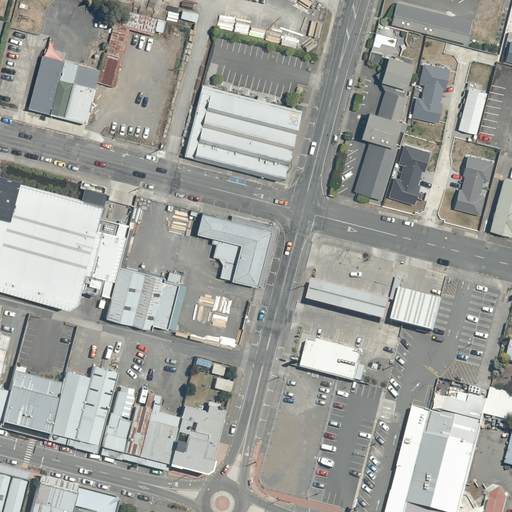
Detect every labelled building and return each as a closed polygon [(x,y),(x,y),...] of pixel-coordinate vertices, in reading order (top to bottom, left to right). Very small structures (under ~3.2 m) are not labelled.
[(389,24),(413,30),(464,42),(469,20),(433,11),(394,2),(389,24)] [(133,5),(131,14),(128,24),(130,24),(129,28),(154,34),(156,29),(164,32),(167,21),(148,16),(150,10),(133,5)] [(200,13),(183,9),(181,17),(198,21),(200,13)] [(57,53),(30,45),(16,99),(43,106),(57,53)] [(382,52),(369,49),(366,59),(379,63),(382,52)] [(95,60),(66,52),(52,106),(81,113),(95,60)] [(327,179),(368,192),(409,59),(385,52),(369,104),(364,103),(355,132),(343,128),(327,179)] [(119,59),(107,56),(100,82),(113,85),(119,59)] [(439,101),(442,88),(444,88),(449,64),(447,64),(424,59),(418,82),(422,83),(421,86),(418,85),(411,116),(434,121),(437,122),(442,101),(439,101)] [(290,104),(186,76),(170,136),(274,164),(290,104)] [(423,171),(428,155),(429,151),(403,142),(386,196),(413,205),(419,184),(417,183),(421,170),(423,171)] [(511,172),(495,169),(482,222),(511,229),(511,172)] [(121,265),(132,224),(102,217),(105,205),(22,183),(23,180),(0,174),(0,288),(71,308),(81,302),(84,289),(113,296),(121,265)] [(261,223),(192,205),(187,224),(232,236),(224,268),(247,274),(261,223)] [(177,282),(121,265),(113,296),(108,318),(165,327),(177,282)] [(389,301),(312,280),(306,299),(384,320),(389,301)] [(440,299),(400,288),(391,321),(431,331),(440,299)] [(361,352),(307,338),(299,367),(338,377),(354,382),(361,352)] [(63,429),(91,437),(106,380),(112,360),(84,353),(81,365),(63,429)] [(39,423),(63,429),(81,365),(57,358),(53,372),(39,423)] [(0,412),(39,423),(53,372),(2,359),(0,365),(0,412)] [(228,367),(213,363),(211,372),(225,376),(228,367)] [(234,381),(216,376),(213,386),(231,391),(234,381)] [(111,442),(138,450),(152,398),(156,383),(138,378),(133,397),(124,395),(111,442)] [(91,437),(111,442),(124,395),(127,386),(106,380),(91,437)] [(218,407),(172,395),(170,403),(156,454),(202,467),(218,407)] [(138,450),(156,454),(170,403),(152,398),(138,450)] [(476,417),(409,398),(376,511),(490,511),(492,511),(494,497),(494,486),(491,473),(468,485),(459,476),(476,417)] [(299,421),(276,415),(260,477),(266,487),(280,491),(299,421)] [(511,420),(510,420),(500,461),(511,464),(511,420)] [(298,426),(280,491),(305,498),(322,432),(298,426)] [(23,462),(2,457),(0,464),(0,508),(10,511),(23,462)] [(56,511),(65,481),(27,471),(16,511),(56,511)]
